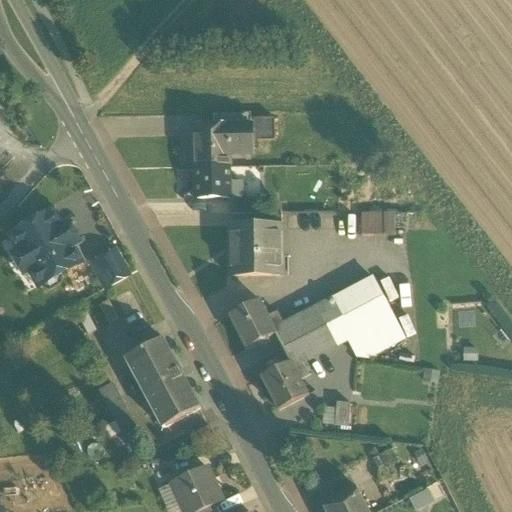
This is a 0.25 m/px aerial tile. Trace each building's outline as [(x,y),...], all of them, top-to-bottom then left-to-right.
[(213,115),(214,127),(251,126),(251,120),(251,114),(213,115)] [(251,120),(251,126),(252,126),(252,141),(275,141),(274,119),(251,120)] [(253,155),(252,141),(252,126),(251,126),(214,127),(206,127),(206,136),(195,136),(196,168),(231,168),(230,156),(253,155)] [(206,136),(206,127),(195,127),(195,136),(206,136)] [(231,183),(231,168),(196,168),(196,200),(230,199),(244,199),(244,183),(231,183)] [(254,203),(230,203),(231,215),(255,215),(254,203)] [(12,238),(39,287),(43,285),(49,287),(56,282),(58,276),(81,263),(73,248),(78,245),(68,226),(63,229),(54,214),(12,238)] [(255,229),(282,229),(282,215),(255,215),(255,229)] [(362,237),(396,237),(395,215),(362,215),(362,237)] [(231,279),(282,280),(282,229),(255,229),(231,229),(231,279)] [(91,265),(105,290),(130,277),(116,251),(91,265)] [(373,279),(317,308),(327,328),(338,322),(348,341),(352,349),(375,336),(383,351),(404,339),(373,279)] [(102,307),(112,324),(122,318),(113,301),(102,307)] [(277,314),(268,318),(260,302),(230,317),(231,319),(247,350),(276,336),(277,335),(274,330),(283,326),(277,314)] [(283,350),(327,328),(317,308),(283,326),(274,330),(277,335),(276,336),(283,350)] [(82,319),(91,335),(101,329),(92,314),(82,319)] [(338,322),(327,328),(337,347),(348,341),(338,322)] [(303,364),(337,347),(327,328),(283,350),(290,365),(292,364),(294,369),(303,364)] [(375,336),(352,349),(357,359),(369,360),(405,341),(404,339),(383,351),(375,336)] [(143,395),(162,430),(199,410),(180,374),(162,341),(125,361),(143,395)] [(463,349),(463,364),(478,363),(478,349),(463,349)] [(262,379),(279,412),(309,397),(300,381),(294,369),(292,364),(290,365),(262,379)] [(294,369),(300,381),(309,377),(303,364),(294,369)] [(424,370),(422,383),(437,385),(439,372),(424,370)] [(99,393),(122,435),(133,429),(111,386),(99,393)] [(335,427),(349,429),(351,405),(337,404),(337,410),(335,427)] [(322,426),(335,427),(337,410),(323,408),(322,426)] [(193,436),(198,447),(218,438),(213,427),(193,436)] [(392,450),(372,460),(378,471),(397,461),(392,450)] [(185,511),(201,511),(210,508),(222,503),(207,469),(173,484),(174,486),(185,511)] [(16,481),(22,504),(39,500),(34,477),(16,481)] [(185,511),(174,486),(159,492),(167,511),(185,511)] [(323,504),(326,511),(367,511),(355,487),(323,504)] [(419,511),(435,504),(428,490),(409,501),(414,511),(419,511)]
